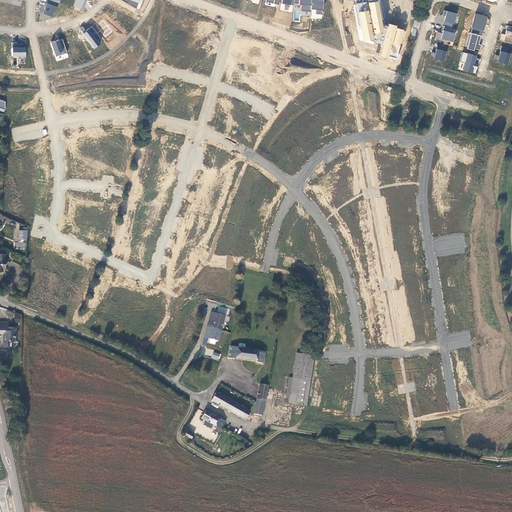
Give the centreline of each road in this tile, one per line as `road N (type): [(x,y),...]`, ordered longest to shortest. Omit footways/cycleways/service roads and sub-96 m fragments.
road 1 (residential): [(200,128),(152,278),(50,235),(59,184)]
road 2 (unclassified): [(255,425),(113,347),(0,301)]
road 3 (track): [(511,457),(255,425)]
road 4 (track): [(315,356),(300,423),(234,462),(215,463),(179,438),(195,396)]
road 5 (residential): [(431,142),(423,201),(444,345)]
road 6 (residential): [(233,16),(408,81)]
road 7 (residential): [(294,189),(338,254),(358,353)]
road 8 (residential): [(294,189),(317,158),(361,136),(431,142)]
road 9 (residential): [(52,124),(125,114),(200,128)]
